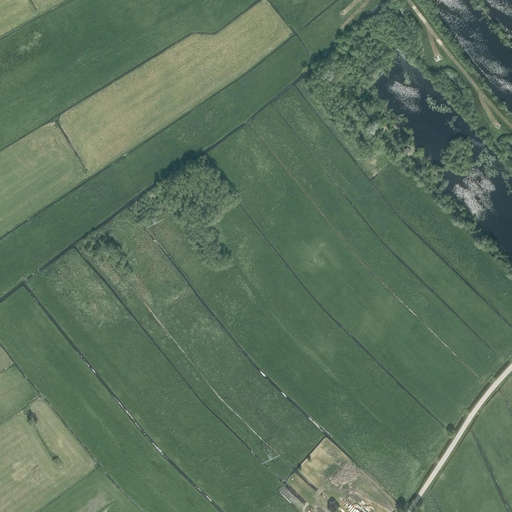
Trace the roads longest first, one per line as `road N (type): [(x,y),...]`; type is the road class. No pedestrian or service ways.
road 1 (track): [(409,511),(511,366)]
road 2 (track): [(406,0),(511,127)]
